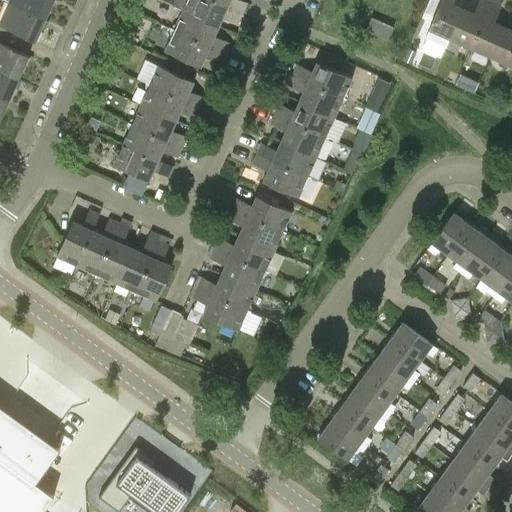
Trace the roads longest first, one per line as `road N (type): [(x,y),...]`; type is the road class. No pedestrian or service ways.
road 1 (tertiary): [(236,452),(0,280)]
road 2 (residential): [(292,0),(179,227)]
road 3 (residential): [(236,452),(355,269)]
road 4 (residential): [(355,269),(439,174),(479,175),(511,195)]
road 5 (residential): [(511,385),(355,269)]
road 6 (residential): [(34,174),(111,0)]
road 7 (residential): [(179,227),(34,174)]
